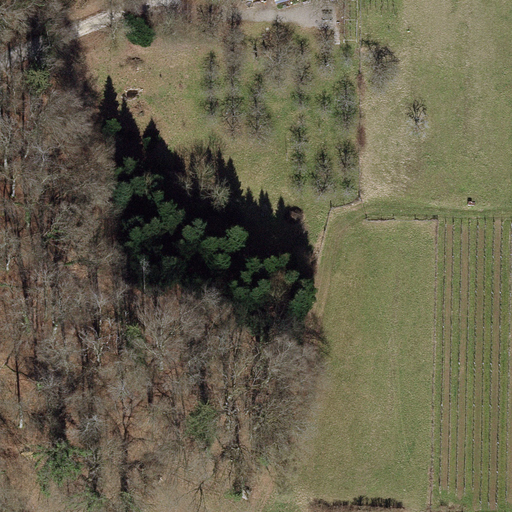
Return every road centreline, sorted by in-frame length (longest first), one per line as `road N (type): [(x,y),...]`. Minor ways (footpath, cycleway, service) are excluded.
road 1 (track): [(260,511),(302,401),(333,237),(349,217),(402,207),(511,212)]
road 2 (track): [(0,65),(152,0)]
